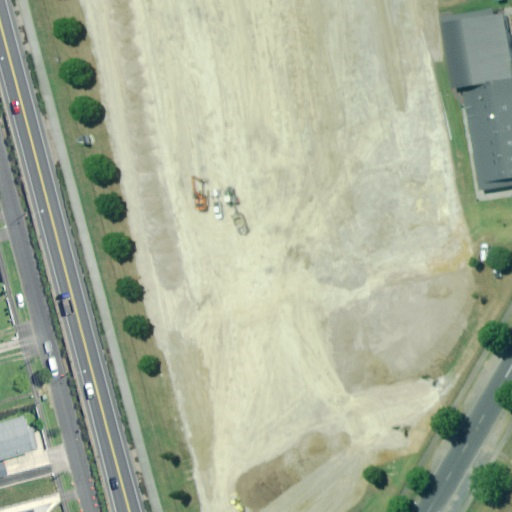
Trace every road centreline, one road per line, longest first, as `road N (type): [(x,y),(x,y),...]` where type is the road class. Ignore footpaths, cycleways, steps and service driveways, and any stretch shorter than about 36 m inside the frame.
road 1 (primary): [(130,511),(0,16)]
road 2 (residential): [(92,511),(0,155)]
road 3 (residential): [(428,511),(511,369)]
